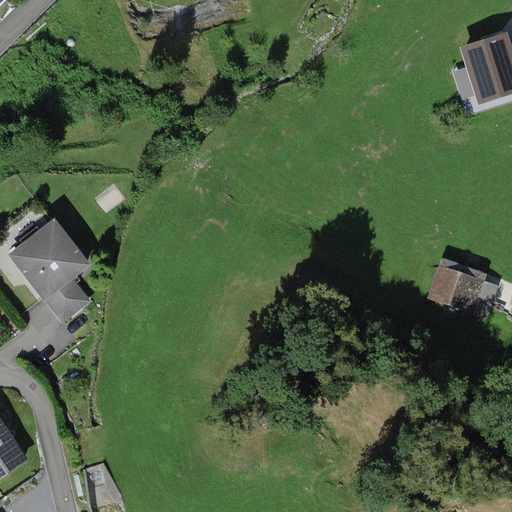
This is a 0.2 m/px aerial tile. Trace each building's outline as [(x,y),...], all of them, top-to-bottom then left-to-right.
[(502,39),(464,51),(480,101),(511,90),(511,69),(506,51),(502,39)] [(53,223),(11,255),(44,297),(66,281),(86,265),(53,223)] [(500,264),(457,252),(447,289),(490,301),(500,264)] [(75,285),(49,304),(62,321),(88,302),(75,285)] [(0,426),(0,476),(23,461),(6,436),(0,426)]
